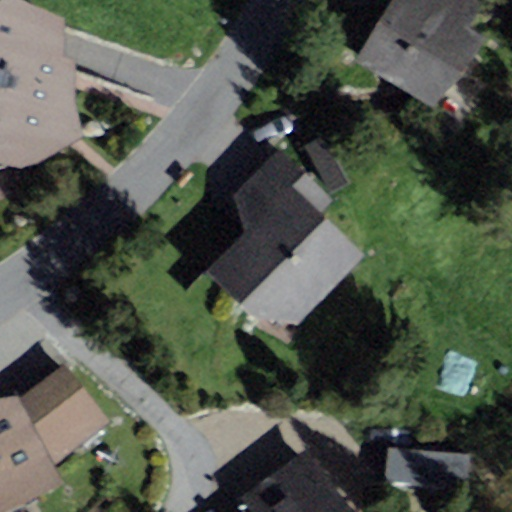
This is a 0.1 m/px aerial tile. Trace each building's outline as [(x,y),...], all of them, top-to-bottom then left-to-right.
[(81,139),(74,90),(74,59),(65,57),(66,18),(26,0),(0,0),(0,161),(33,165),(81,139)] [(391,0),(356,62),(435,107),(465,74),(486,38),(468,27),(483,2),(479,0),(391,0)] [(279,148),(234,194),(245,231),(207,270),(254,315),(297,324),(366,254),(322,212),(333,201),(279,148)] [(64,365),(20,396),(0,399),(0,511),(7,511),(63,484),(55,465),(109,422),(64,365)] [(244,499),(252,511),(350,511),(305,448),(244,499)]
